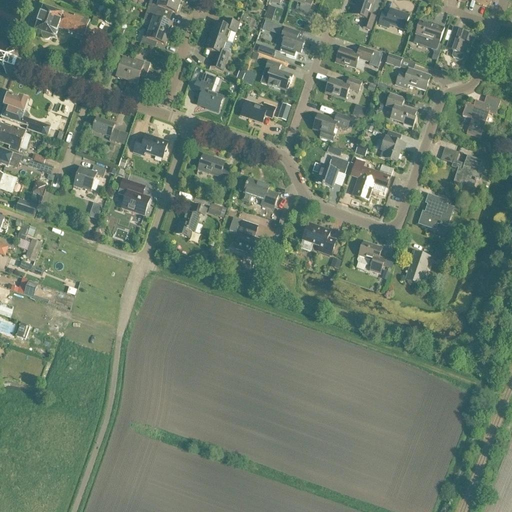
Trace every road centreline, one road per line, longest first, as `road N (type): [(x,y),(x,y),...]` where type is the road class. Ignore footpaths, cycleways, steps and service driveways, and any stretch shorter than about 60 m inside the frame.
road 1 (residential): [(393,230),(441,101),(477,81),(504,0)]
road 2 (residential): [(145,266),(190,125)]
road 3 (residential): [(283,158),(322,41)]
road 4 (residential): [(163,116),(199,0)]
